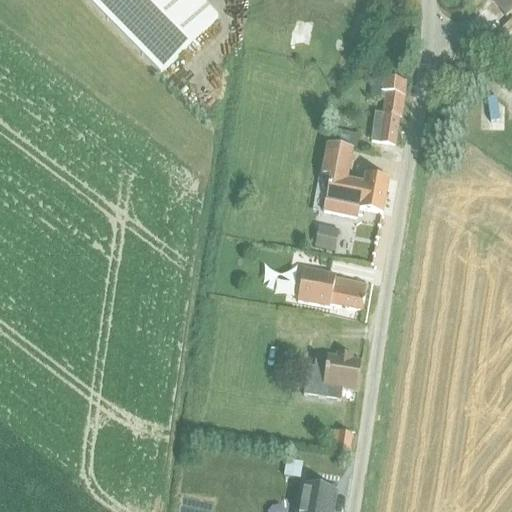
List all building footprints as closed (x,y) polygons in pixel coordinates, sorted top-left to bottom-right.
[(511,0),(490,0),(489,1),(505,19),(511,12),(511,0)] [(279,24),(297,22),(296,12),(279,13),(279,24)] [(504,23),(483,37),(490,48),(511,33),(504,23)] [(375,115),(371,142),(381,144),(393,146),(398,119),(400,119),(404,98),(406,83),(376,78),(374,93),(373,98),(379,99),(384,99),(382,116),(375,115)] [(261,81),(259,91),(274,95),(277,84),(261,81)] [(356,150),(359,138),(333,132),(330,144),(356,150)] [(329,178),(329,179),(322,215),(357,222),(359,212),(381,216),(388,181),(364,177),(363,185),(346,182),(352,152),(327,147),(321,177),(329,178)] [(318,231),(314,254),(333,258),(338,235),(318,231)] [(302,272),(296,305),(328,310),(329,307),(361,312),(366,287),(334,281),(335,277),(302,272)] [(307,368),(303,398),(340,403),(340,401),(342,389),(356,391),(360,362),(351,361),(352,357),(336,355),(336,359),(327,357),(326,362),(315,360),(314,369),(307,368)] [(311,405),(296,403),(295,415),(310,417),(311,405)] [(349,452),(351,436),(333,433),(332,442),(323,441),(322,449),(349,452)] [(286,465),(283,481),(299,484),(302,468),(286,465)] [(330,511),(334,495),(303,489),(298,511),(330,511)]
